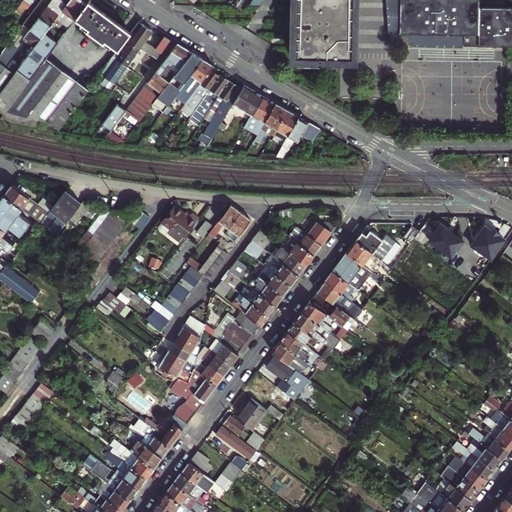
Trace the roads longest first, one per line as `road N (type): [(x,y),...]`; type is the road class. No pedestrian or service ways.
road 1 (residential): [(361,208),(135,511)]
road 2 (unknown): [(169,192),(0,418)]
road 3 (tertiary): [(151,10),(385,151)]
road 4 (residential): [(361,208),(501,209)]
road 5 (tertiary): [(385,151),(501,209)]
road 6 (residential): [(385,151),(511,145)]
